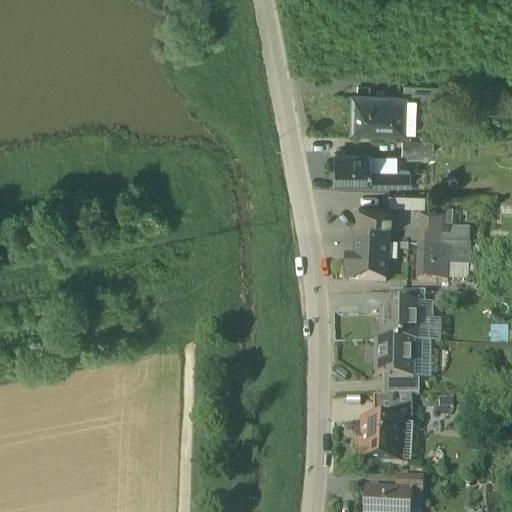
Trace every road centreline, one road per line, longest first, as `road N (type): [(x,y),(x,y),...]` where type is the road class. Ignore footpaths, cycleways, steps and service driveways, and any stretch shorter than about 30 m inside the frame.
road 1 (residential): [(262,0),(316,299),(310,511)]
road 2 (track): [(181,511),(186,357)]
